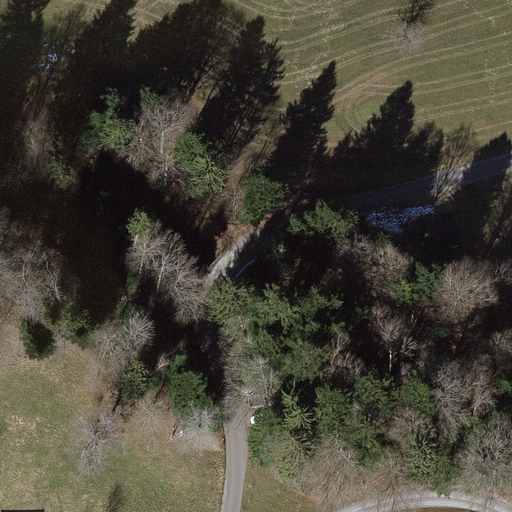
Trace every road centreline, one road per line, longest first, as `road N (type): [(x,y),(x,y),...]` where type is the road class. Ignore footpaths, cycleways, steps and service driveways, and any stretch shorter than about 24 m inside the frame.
road 1 (unclassified): [(234,256),(313,217),(511,157)]
road 2 (track): [(230,511),(235,430),(202,304),(234,256)]
road 3 (track): [(359,511),(451,499),(497,511)]
